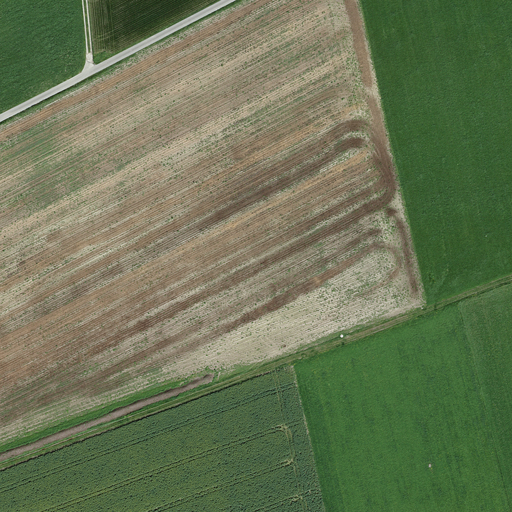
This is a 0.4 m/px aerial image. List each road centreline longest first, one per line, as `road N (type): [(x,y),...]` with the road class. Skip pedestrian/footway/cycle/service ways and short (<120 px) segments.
road 1 (track): [(0,465),(511,276)]
road 2 (track): [(227,0),(0,116)]
